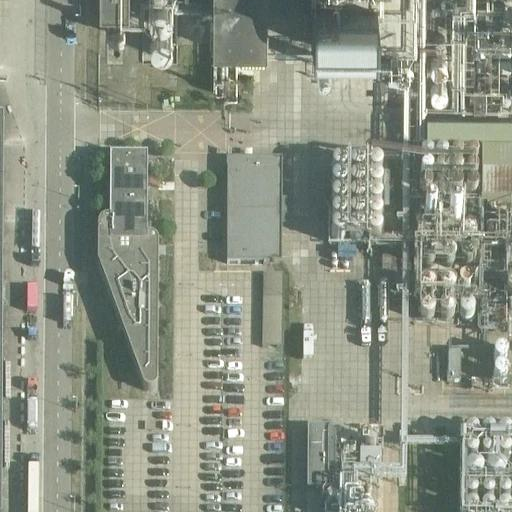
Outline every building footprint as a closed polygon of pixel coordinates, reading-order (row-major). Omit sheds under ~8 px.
[(128,17),(128,0),(99,0),(99,17),(128,17)] [(265,50),(265,0),(212,0),(212,50),(214,50),(228,50),(265,50)] [(313,0),(313,46),(374,46),(375,5),(334,5),(333,0),(313,0)] [(168,26),(169,24),(170,22),(170,21),(171,20),(171,19),(170,17),(170,16),(170,15),(168,13),(167,11),(165,10),(163,9),(161,8),(158,8),(156,9),(154,10),(152,12),(151,13),(149,15),(149,16),(149,18),(149,19),(149,21),(149,23),(150,25),(152,27),(153,28),(155,29),(157,30),(159,30),(161,30),(162,30),(164,29),(166,28),(167,27),(168,26)] [(445,19),(445,18),(444,17),(444,16),(442,15),(440,14),(439,14),(438,14),(436,15),(435,16),(435,17),(434,18),(434,19),(434,20),(434,21),(434,23),(435,24),(436,24),(437,25),(438,25),(439,26),(441,25),(442,25),(443,24),(444,23),(445,22),(445,21),(445,20),(445,19)] [(511,38),(511,22),(466,22),(466,38),(511,38)] [(446,40),(445,39),(445,38),(444,36),(443,35),(442,35),(441,34),(439,34),(438,35),(436,35),(435,36),(434,38),(434,39),(434,40),(434,42),(434,43),(435,44),(436,45),(437,45),(438,46),(439,46),(440,46),(441,46),(442,45),(443,45),(444,44),(445,43),(445,42),(445,41),(446,40)] [(170,55),(171,54),(172,53),(172,52),(172,50),(172,49),(172,48),(172,47),(172,45),(172,44),(171,44),(170,42),(169,41),(167,39),(165,38),(163,38),(160,38),(158,38),(156,39),(154,41),(153,43),(151,45),(151,47),(151,49),(151,50),(151,51),(151,53),(152,54),(154,56),(155,57),(156,58),(158,59),(160,60),(162,60),(163,60),(166,59),(167,58),(169,57),(170,55)] [(510,39),(478,39),(477,40),(476,41),(476,43),(476,44),(476,45),(476,46),(477,47),(478,48),(510,48),(511,47),(511,45),(511,43),(511,41),(511,40),(510,39)] [(228,92),(228,50),(214,50),(213,92),(228,92)] [(511,51),(510,50),(477,50),(476,51),(476,52),(475,54),(476,55),(476,56),(477,56),(477,57),(510,58),(511,57),(511,56),(511,55),(511,54),(511,53),(511,52),(511,51)] [(444,71),(445,70),(446,69),(446,68),(446,67),(446,65),(446,64),(446,63),(445,61),(444,60),(442,59),(440,58),(439,58),(437,58),(435,58),(434,59),(433,61),(431,62),(431,64),(431,67),(431,68),(432,69),(433,70),(433,71),(435,73),(436,73),(438,73),(439,73),(441,73),(442,73),(443,72),(444,71)] [(510,60),(508,59),(479,59),(477,60),(476,61),(476,62),(475,63),(475,64),(475,66),(476,68),(476,69),(477,71),(478,71),(508,72),(509,71),(511,69),(511,68),(511,66),(511,64),(511,63),(511,62),(510,60)] [(510,75),(508,74),(478,73),(477,74),(476,76),(475,78),(475,80),(475,82),(476,84),(477,85),(478,86),(508,86),(509,85),(510,84),(511,82),(511,81),(511,80),(511,79),(511,78),(511,77),(511,76),(510,75)] [(181,77),(180,76),(140,75),(139,76),(138,77),(137,78),(137,80),(137,82),(138,83),(139,85),(140,85),(180,86),(181,85),(182,84),(182,83),(182,82),(182,81),(182,80),(182,79),(182,78),(181,77)] [(446,95),(447,94),(447,93),(447,91),(447,89),(446,88),(445,86),(444,85),(442,84),(441,83),(439,83),(437,83),(435,84),(434,84),(433,86),(432,87),(431,88),(431,89),(431,91),(431,92),(431,93),(431,95),(432,96),(433,97),(434,98),(436,99),(437,99),(439,99),(440,99),(442,99),(443,98),(444,98),(445,96),(446,95)] [(499,107),(500,87),(466,86),(465,106),(499,107)] [(508,99),(509,98),(510,97),(510,95),(510,94),(510,93),(510,92),(509,91),(508,91),(507,90),(505,90),(504,90),(503,90),(502,91),(501,92),(501,93),(500,94),(500,95),(500,96),(500,97),(501,98),(502,99),(503,100),(505,100),(507,100),(508,99)] [(511,154),(511,111),(427,112),(427,155),(481,154),(511,154)] [(511,206),(511,154),(481,154),(481,206),(511,206)] [(460,170),(461,170),(462,168),(463,167),(463,165),(463,164),(463,162),(462,161),(461,160),(460,159),(458,158),(457,158),(455,158),(454,159),(452,159),(452,160),(450,162),(450,163),(450,164),(450,165),(450,166),(451,168),(452,169),(453,170),(455,171),(457,171),(459,171),(460,170)] [(157,381),(157,256),(158,251),(158,250),(146,250),(146,244),(147,244),(147,238),(146,238),(146,221),(146,179),(146,160),(146,159),(110,159),(110,160),(109,221),(107,221),(105,221),(103,222),(102,222),(101,223),(99,225),(98,227),(97,228),(97,230),(97,266),(125,342),(142,387),(144,388),(145,389),(148,389),(149,389),(151,388),(153,387),(154,386),(155,384),(156,383),(157,381)] [(431,161),(431,160),(429,159),(428,159),(426,159),(424,159),(422,160),(421,161),(421,162),(420,163),(420,164),(420,165),(420,166),(421,168),(421,169),(422,170),(423,170),(425,171),(426,171),(428,171),(429,170),(430,170),(431,168),(432,167),(432,166),(432,165),(432,163),(431,161)] [(445,169),(446,167),(447,166),(447,165),(447,164),(446,163),(446,162),(445,160),(444,160),(442,159),(441,159),(439,159),(438,160),(437,160),(436,161),(436,163),(435,164),(435,165),(435,166),(436,168),(437,169),(438,170),(440,171),(441,171),(442,170),(444,170),(445,169)] [(474,170),(476,169),(476,167),(477,166),(477,165),(477,163),(476,162),(476,161),(475,160),(474,160),(473,159),(471,159),(470,159),(468,160),(467,161),(466,162),(466,163),(465,164),(465,165),(465,166),(466,167),(466,168),(467,170),(469,170),(471,171),(473,171),(474,170)] [(281,266),(282,161),(227,160),(226,249),(263,249),(263,265),(281,266)] [(345,178),(346,178),(346,177),(346,176),(346,174),(346,173),(345,172),(345,170),(343,169),(342,168),(341,168),(339,167),(337,168),(336,168),(335,169),(333,170),(332,171),(332,172),(331,174),(331,176),(331,177),(332,178),(333,179),(334,180),(335,181),(336,182),(337,182),(338,182),(340,182),(341,182),(342,181),(344,181),(345,180),(345,178)] [(363,180),(364,178),(364,177),(364,176),(364,175),(364,174),(364,172),(362,171),(362,170),(360,169),(358,168),(357,168),(355,168),(353,169),(352,170),(351,171),(350,172),(349,174),(349,175),(349,176),(350,178),(350,180),(351,181),(352,182),(353,182),(355,183),(357,183),(358,183),(359,183),(361,182),(362,181),(363,180)] [(380,180),(381,179),(381,177),(381,176),(381,175),(381,174),(381,172),(380,171),(378,170),(377,169),(375,168),(373,168),(372,168),(371,169),(369,170),(368,171),(367,172),(367,174),(366,175),(366,176),(367,178),(367,179),(368,180),(369,181),(370,182),(372,183),(373,183),(374,183),(376,183),(377,182),(378,182),(379,181),(380,180)] [(430,186),(431,185),(431,184),(432,183),(433,182),(433,181),(433,180),(433,179),(433,177),(432,176),(431,175),(430,174),(428,173),(426,173),(425,173),(424,174),(423,174),(422,175),(421,175),(420,177),(420,178),(420,180),(420,182),(420,183),(421,184),(422,185),(423,186),(425,186),(427,187),(429,186),(430,186)] [(445,186),(446,185),(447,184),(447,183),(447,182),(448,181),(448,180),(448,179),(447,177),(446,176),(445,175),(444,174),(442,174),(440,174),(439,174),(438,175),(436,176),(435,177),(435,178),(435,179),(434,180),(434,181),(435,182),(435,183),(435,184),(436,185),(438,186),(440,187),(442,187),(443,187),(445,186)] [(461,177),(461,176),(460,175),(459,175),(457,174),(455,174),(453,175),(452,176),(451,177),(451,178),(450,179),(450,180),(450,181),(451,183),(451,184),(453,186),(454,186),(456,187),(457,187),(458,186),(459,186),(461,185),(462,184),(462,182),(462,181),(462,179),(462,178),(461,177)] [(475,185),(476,184),(477,183),(477,182),(477,181),(477,179),(477,178),(476,177),(475,176),(474,175),(473,175),(472,175),(471,175),(469,175),(468,176),(467,177),(466,178),(466,180),(466,181),(466,183),(467,185),(468,185),(469,186),(471,186),(473,186),(475,185)] [(345,195),(345,194),(346,192),(346,191),(346,189),(345,188),(344,186),(343,185),(342,184),(340,184),(339,184),(336,184),(335,184),(333,186),(333,187),(332,188),(331,190),(331,191),(331,192),(332,194),(332,195),(333,196),(334,197),(335,198),(337,198),(338,199),(340,198),(342,198),(343,197),(344,196),(345,195)] [(363,196),(364,194),(364,193),(364,192),(364,191),(364,190),(364,188),(363,187),(362,186),(360,185),(359,184),(357,184),(356,184),(354,185),(353,185),(352,186),(351,188),(350,188),(350,190),(350,191),(350,192),(350,194),(350,195),(351,196),(352,197),(353,198),(354,199),(356,199),(357,199),(358,199),(360,199),(361,198),(362,197),(363,196)] [(380,196),(381,195),(381,193),(381,192),(381,191),(381,190),(381,189),(380,188),(379,187),(378,185),(377,185),(375,184),(374,184),(372,184),(370,185),(369,186),(368,187),(367,188),(367,190),(366,192),(367,193),(367,194),(368,196),(368,197),(369,198),(371,198),(372,199),(373,199),(375,199),(377,199),(378,198),(379,197),(380,196)] [(430,200),(431,199),(432,197),(433,196),(433,194),(432,193),(432,192),(431,191),(430,190),(429,189),(427,188),(426,188),(425,188),(423,189),(422,189),(421,190),(420,192),(420,193),(419,193),(419,195),(419,197),(420,198),(421,199),(421,200),(423,201),(424,201),(426,202),(428,201),(429,201),(430,200)] [(477,191),(476,190),(475,189),(473,188),(471,188),(469,189),(467,190),(466,191),(465,193),(465,194),(465,195),(466,197),(466,198),(467,199),(469,200),(470,200),(471,200),(472,200),(474,200),(476,199),(476,198),(477,197),(477,196),(478,195),(478,194),(477,192),(477,191)] [(444,200),(445,199),(446,198),(446,197),(447,195),(447,194),(446,193),(446,192),(445,191),(443,190),(442,190),(440,189),(439,190),(438,190),(437,191),(436,192),(435,193),(435,194),(435,195),(435,196),(435,197),(436,198),(436,199),(437,200),(438,200),(440,201),(442,201),(443,200),(444,200)] [(461,192),(460,191),(459,190),(457,189),(455,189),(453,189),(452,191),(450,192),(450,194),(450,195),(450,196),(450,197),(451,199),(452,199),(453,201),(454,201),(455,201),(457,201),(458,201),(460,200),(461,199),(461,198),(462,197),(462,196),(462,195),(462,193),(461,192)] [(344,212),(345,210),(346,209),(346,208),(346,207),(346,205),(345,203),(344,202),(343,201),(342,200),(340,200),(339,200),(337,200),(335,200),(334,201),(333,202),(332,203),(331,204),(331,206),(331,208),(331,209),(332,210),(332,212),(333,213),(334,213),(336,214),(337,214),(339,215),(340,214),(342,213),(343,213),(344,212)] [(363,211),(363,210),(364,209),(364,208),(364,207),(364,205),(363,204),(362,202),(361,201),(359,200),(358,200),(357,200),(355,200),(353,200),(352,201),(351,202),(350,203),(349,204),(349,206),(349,208),(349,209),(350,210),(350,212),(351,213),(352,213),(354,214),(355,214),(356,214),(358,214),(359,214),(360,213),(362,212),(363,211)] [(380,212),(381,211),(381,209),(382,208),(382,207),(381,206),(381,204),(380,203),(379,202),(377,201),(376,201),(374,200),(373,200),(371,201),(370,201),(369,202),(368,204),(367,205),(367,206),(367,207),(367,208),(367,210),(367,211),(368,212),(369,213),(370,214),(371,215),(373,215),(374,215),(375,215),(377,214),(379,214),(380,213),(380,212)] [(344,227),(345,226),(346,224),(346,223),(345,221),(345,220),(344,218),(343,217),(342,216),(340,216),(338,216),(336,216),(335,216),(333,218),(332,219),(332,220),(331,220),(331,222),(331,223),(331,224),(331,226),(332,227),(332,228),(333,229),(334,229),(335,230),(337,231),(338,231),(339,231),(341,230),(343,229),(344,228),(344,227)] [(362,227),(363,226),(363,225),(363,224),(363,223),(363,221),(362,220),(362,219),(361,218),(359,217),(357,216),(356,216),(354,216),(352,217),(351,217),(350,219),(349,220),(349,221),(348,223),(348,224),(349,225),(349,227),(350,228),(351,229),(352,230),(353,230),(354,231),(356,231),(357,231),(359,230),(360,229),(361,228),(362,227)] [(380,227),(381,226),(381,225),(381,223),(381,222),(381,221),(380,220),(379,218),(378,217),(377,217),(375,216),(374,216),(373,216),(371,216),(369,217),(368,218),(367,219),(367,221),(366,223),(366,224),(366,225),(367,227),(368,228),(369,229),(370,230),(372,230),(373,231),(374,231),(376,230),(377,230),(378,229),(379,228),(380,227)] [(459,227),(460,226),(461,224),(461,223),(461,222),(461,221),(460,219),(459,218),(458,217),(457,217),(455,216),(454,216),(453,217),(452,217),(451,218),(450,219),(449,220),(449,221),(449,222),(449,224),(450,225),(451,227),(452,228),(453,228),(454,228),(455,228),(457,228),(459,227)] [(432,226),(433,225),(434,224),(434,223),(434,222),(434,220),(433,219),(432,218),(431,217),(430,217),(429,217),(428,217),(427,218),(426,219),(425,219),(424,220),(424,221),(424,222),(424,223),(425,224),(425,225),(426,226),(427,226),(428,227),(429,227),(430,227),(431,227),(432,226)] [(344,243),(345,242),(345,240),(346,239),(345,238),(345,237),(345,235),(344,234),(343,233),(341,232),(340,231),(338,231),(337,231),(335,232),(334,232),(332,234),(332,235),(331,236),(331,238),(331,239),(331,241),(331,242),(332,243),(333,244),(334,245),(335,246),(337,246),(338,246),(339,246),(341,246),(342,245),(343,244),(344,243)] [(363,243),(363,242),(364,241),(364,240),(364,239),(364,238),(363,237),(363,236),(362,234),(361,233),(359,232),(358,232),(357,232),(355,232),(353,232),(352,233),(351,234),(350,235),(349,237),(349,239),(349,240),(349,241),(350,243),(350,244),(351,244),(352,245),(353,246),(354,246),(356,247),(357,247),(358,246),(360,246),(361,245),(362,244),(363,243)] [(379,244),(380,242),(381,241),(381,240),(381,239),(381,238),(380,237),(380,236),(379,235),(378,234),(376,233),(375,232),(374,232),(372,232),(370,233),(369,234),(368,235),(367,236),(366,237),(366,239),(366,240),(366,242),(367,243),(367,244),(368,245),(369,246),(371,247),(373,247),(374,247),(375,247),(377,246),(378,246),(379,244)] [(433,245),(434,245),(434,243),(435,242),(435,241),(435,240),(434,238),(434,237),(432,235),(431,234),(429,234),(428,233),(426,233),(425,234),(423,234),(422,235),(421,237),(420,239),(420,240),(419,241),(420,242),(420,243),(420,244),(421,245),(422,246),(423,247),(425,248),(426,248),(427,249),(429,248),(430,248),(431,247),(432,246),(433,245)] [(454,243),(455,242),(455,241),(455,240),(455,239),(454,238),(454,237),(453,236),(452,235),(451,234),(450,234),(448,233),(447,233),(445,234),(444,235),(443,236),(442,237),(441,238),(441,240),(441,241),(441,242),(442,242),(442,243),(443,244),(444,245),(445,246),(447,247),(448,247),(449,247),(450,247),(452,246),(453,245),(453,244),(454,243)] [(474,246),(475,245),(475,243),(475,242),(475,241),(475,240),(475,238),(474,237),(473,236),(472,235),(471,234),(470,234),(468,234),(466,234),(465,234),(464,235),(463,236),(462,236),(462,238),(461,240),(461,241),(461,242),(461,243),(461,244),(462,245),(463,246),(464,247),(465,248),(467,248),(468,248),(469,248),(471,248),(472,247),(473,247),(474,246)] [(433,264),(434,263),(434,262),(435,261),(435,259),(435,257),(434,256),(433,255),(432,254),(431,253),(429,253),(428,252),(426,253),(425,253),(423,254),(422,255),(422,257),(421,258),(421,260),(422,262),(422,263),(423,264),(424,265),(426,266),(428,266),(429,266),(430,266),(432,265),(433,264)] [(453,267),(454,265),(455,264),(455,263),(455,262),(455,260),(455,258),(454,256),(453,255),(451,254),(450,253),(448,253),(446,253),(445,253),(443,254),(441,256),(441,257),(440,258),(440,259),(440,260),(440,262),(440,263),(441,265),(441,266),(443,267),(444,268),(445,269),(446,269),(448,269),(449,269),(451,268),(452,268),(453,267)] [(472,269),(473,267),(475,266),(475,264),(476,264),(476,262),(476,261),(476,259),(475,259),(474,257),(474,256),(472,254),(470,253),(468,253),(466,253),(464,254),(462,255),(461,256),(460,258),(460,259),(460,260),(459,261),(459,263),(460,264),(460,265),(461,266),(462,267),(462,268),(464,269),(465,269),(467,270),(469,270),(470,269),(472,269)] [(284,276),(263,275),(262,348),(283,348),(284,276)] [(471,286),(470,285),(469,283),(468,283),(467,282),(465,282),(463,283),(461,284),(460,285),(460,286),(459,287),(459,288),(459,290),(459,291),(460,292),(461,294),(462,294),(463,295),(465,295),(467,295),(468,295),(469,294),(470,293),(471,292),(472,291),(472,290),(472,288),(471,286)] [(433,286),(432,285),(431,284),(429,284),(427,284),(425,284),(423,285),(422,286),(421,287),(420,289),(420,291),(420,292),(420,294),(420,295),(421,297),(422,298),(424,299),(426,299),(428,299),(430,299),(431,299),(432,298),(433,298),(434,296),(435,295),(435,293),(436,293),(436,291),(435,290),(435,289),(435,288),(434,287),(433,286)] [(452,285),(451,285),(450,284),(448,284),(447,284),(445,284),(444,285),(442,285),(441,287),(440,288),(440,290),(439,292),(440,294),(440,295),(441,296),(442,297),(443,298),(445,299),(447,300),(449,299),(450,299),(452,298),(453,297),(455,295),(455,293),(455,291),(455,290),(455,289),(454,288),(453,286),(452,285)] [(431,323),(433,322),(434,320),(435,318),(435,317),(435,316),(435,315),(435,313),(434,312),(433,310),(432,310),(431,309),(429,308),(428,308),(425,308),(423,309),(422,310),(421,311),(420,313),(419,314),(419,316),(419,317),(419,318),(420,319),(420,321),(421,322),(423,323),(424,324),(426,324),(427,324),(428,324),(430,324),(431,323)] [(452,323),(453,322),(454,320),(455,319),(455,317),(455,315),(455,314),(455,313),(454,312),(453,311),(453,310),(451,309),(449,308),(448,308),(447,308),(444,309),(443,310),(442,311),(440,312),(440,313),(440,314),(439,316),(440,318),(440,319),(441,320),(442,321),(443,322),(444,323),(446,324),(447,324),(449,324),(451,323),(452,323)] [(470,323),(472,322),(473,321),(474,319),(474,318),(474,316),(474,315),(474,314),(473,312),(472,311),(470,309),(469,309),(467,308),(466,308),(464,309),(462,310),(460,311),(459,313),(459,314),(459,315),(458,316),(459,317),(459,319),(459,320),(460,321),(461,322),(463,323),(464,324),(466,324),(468,324),(469,324),(470,323)] [(500,354),(499,354),(497,355),(496,356),(494,357),(494,358),(494,359),(493,360),(493,361),(493,362),(494,364),(495,365),(496,367),(498,368),(500,368),(501,368),(502,368),(504,367),(506,366),(507,364),(507,362),(507,360),(507,358),(506,357),(505,356),(504,355),(502,354),(500,354)] [(504,385),(505,383),(506,382),(507,381),(507,379),(507,378),(506,376),(506,375),(504,374),(503,373),(501,372),(500,372),(498,372),(497,373),(496,373),(495,374),(494,375),(493,377),(493,378),(493,379),(493,381),(494,382),(494,384),(495,385),(497,386),(499,386),(500,386),(502,386),(503,385),(504,385)] [(335,491),(335,429),(307,429),(307,491),(308,491),(335,491)] [(487,432),(486,432),(485,432),(484,433),(483,434),(482,435),(482,436),(481,437),(481,439),(481,440),(482,441),(483,442),(484,443),(485,444),(486,444),(487,444),(488,444),(490,444),(491,443),(492,442),(492,441),(493,440),(493,439),(493,437),(493,436),(493,435),(492,434),(491,433),(490,433),(489,432),(487,432)] [(471,433),(469,433),(468,433),(467,434),(466,435),(465,436),(465,437),(465,438),(465,439),(465,441),(465,442),(466,443),(467,444),(468,444),(469,445),(471,445),(472,445),(473,444),(474,444),(475,443),(476,442),(476,441),(477,440),(477,438),(476,437),(476,436),(475,435),(474,434),(473,433),(472,433),(471,433)] [(504,433),(503,433),(502,434),(500,434),(500,435),(499,436),(498,437),(498,438),(498,440),(498,441),(499,442),(499,443),(500,444),(501,445),(503,445),(504,445),(505,445),(506,445),(507,444),(508,443),(509,442),(510,441),(510,440),(510,439),(510,437),(509,436),(508,435),(508,434),(506,434),(505,433),(504,433)] [(470,451),(468,451),(467,452),(466,452),(465,453),(464,454),(464,455),(464,457),(464,458),(464,459),(464,460),(465,461),(466,462),(467,463),(468,463),(470,463),(471,463),(472,463),(473,462),(474,461),(475,460),(475,459),(476,458),(476,457),(475,456),(475,454),(474,453),(473,453),(472,452),(471,451),(470,451)] [(487,451),(486,451),(484,452),(483,452),(482,453),(482,454),(481,455),(481,457),(481,458),(481,459),(482,460),(482,461),(483,462),(484,463),(486,463),(487,463),(488,463),(489,463),(490,462),(491,461),(492,460),(493,459),(493,458),(493,457),(493,455),(492,454),(491,453),(490,452),(489,452),(488,451),(487,451)] [(504,451),(503,451),(502,452),(501,452),(500,453),(499,454),(499,455),(498,457),(498,458),(499,459),(499,460),(500,461),(501,462),(502,463),(503,463),(504,463),(506,463),(507,463),(508,462),(509,461),(510,460),(510,459),(510,458),(510,457),(510,456),(510,454),(509,453),(508,453),(507,452),(506,452),(504,451)] [(473,469),(471,469),(470,470),(468,470),(467,472),(466,473),(465,474),(465,476),(465,478),(465,480),(466,481),(467,483),(468,484),(470,485),(471,485),(473,485),(475,485),(476,485),(478,484),(479,483),(480,481),(481,480),(481,478),(481,476),(481,475),(480,473),(479,472),(478,470),(477,470),(475,469),(473,469)] [(497,469),(495,469),(493,470),(492,471),(490,472),(489,473),(489,475),(488,477),(488,478),(489,480),(489,482),(490,483),(492,484),(493,485),(495,486),(496,486),(498,486),(500,485),(501,484),(503,483),(504,482),(504,480),(505,479),(505,477),(504,475),(504,473),(503,472),(501,471),(500,470),(498,469),(497,469)] [(471,490),(470,490),(468,491),(467,492),(466,493),(465,494),(464,495),(464,497),(464,499),(464,500),(464,502),(465,503),(467,504),(468,505),(469,505),(471,505),(473,505),(474,505),(476,504),(477,503),(478,502),(478,500),(479,499),(479,497),(478,496),(478,494),(477,493),(476,492),(474,491),(473,490),(471,490)] [(487,491),(486,491),(484,492),(483,493),(481,494),(480,495),(480,496),(479,498),(479,499),(480,501),(480,502),(481,504),(482,505),(484,506),(485,506),(487,506),(489,506),(490,506),(491,505),(493,504),(494,503),(494,501),(495,500),(495,498),(494,496),(494,495),(493,494),(492,493),(490,492),(489,491),(487,491)] [(502,493),(501,493),(500,493),(499,494),(498,495),(497,496),(496,497),(496,498),(496,499),(496,500),(497,502),(498,503),(499,503),(500,504),(501,504),(502,505),(503,504),(505,504),(506,504),(507,503),(507,502),(508,501),(508,499),(508,498),(508,497),(507,496),(507,495),(506,494),(505,493),(504,493),(502,493)]
